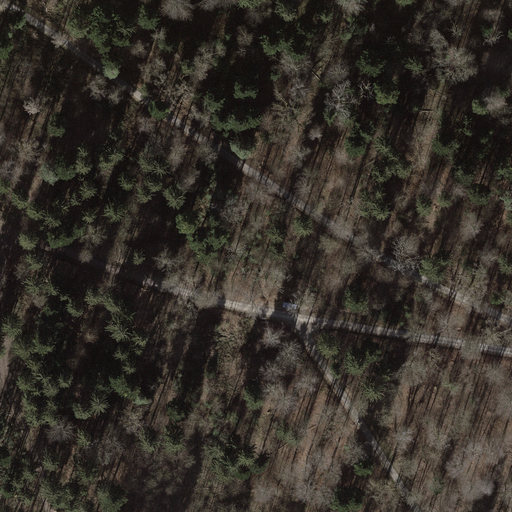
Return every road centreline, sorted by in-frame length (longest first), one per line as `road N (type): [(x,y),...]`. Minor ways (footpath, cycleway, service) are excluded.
road 1 (track): [(511,321),(389,262),(1,0)]
road 2 (track): [(0,231),(211,299),(511,350)]
road 3 (track): [(2,231),(4,372),(49,511)]
road 4 (track): [(300,316),(309,344),(419,511)]
